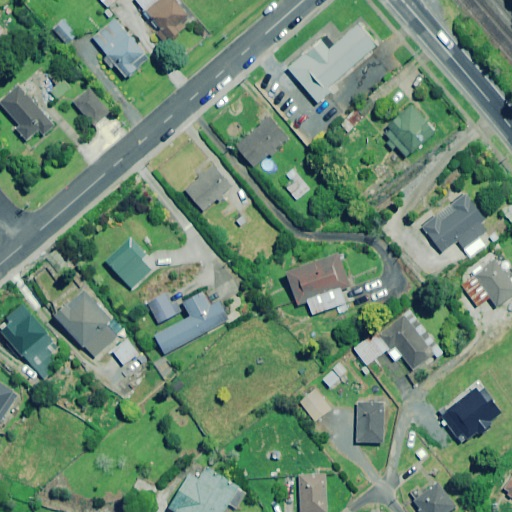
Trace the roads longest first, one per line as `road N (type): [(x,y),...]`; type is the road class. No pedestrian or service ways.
road 1 (residential): [(303,0),(25,244)]
road 2 (trunk): [(511,129),(402,0)]
